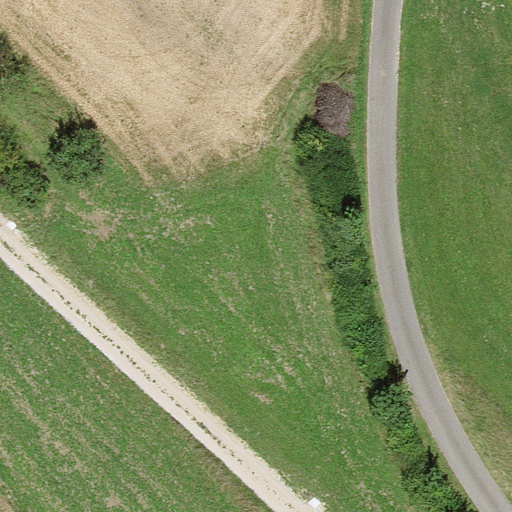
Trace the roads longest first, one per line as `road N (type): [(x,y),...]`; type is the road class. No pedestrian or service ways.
road 1 (track): [(386,0),(371,251),(450,434),(499,511)]
road 2 (track): [(281,511),(0,240)]
